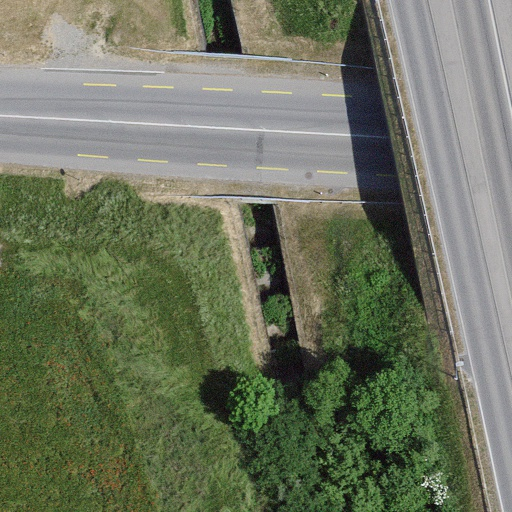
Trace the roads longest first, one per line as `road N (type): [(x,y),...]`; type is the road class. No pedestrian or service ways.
road 1 (tertiary): [(511,125),(0,102)]
road 2 (primary): [(449,0),(511,314)]
